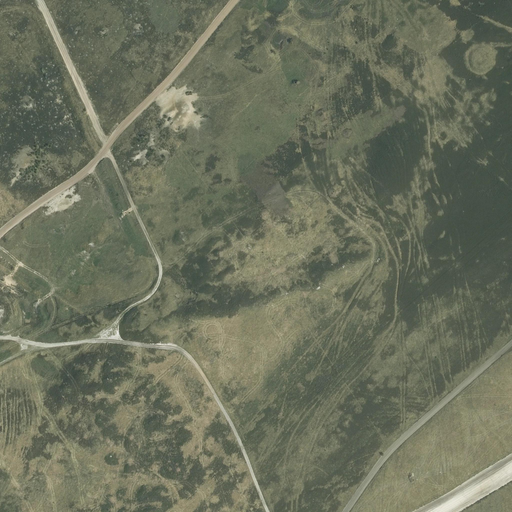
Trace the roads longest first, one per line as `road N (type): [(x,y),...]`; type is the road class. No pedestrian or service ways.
road 1 (track): [(0,365),(89,341),(154,289),(157,257),(107,147),(236,0)]
road 2 (track): [(39,0),(107,147),(0,234)]
road 3 (track): [(89,341),(186,355),(235,431),(267,511)]
road 4 (track): [(347,511),(374,469),(511,340)]
